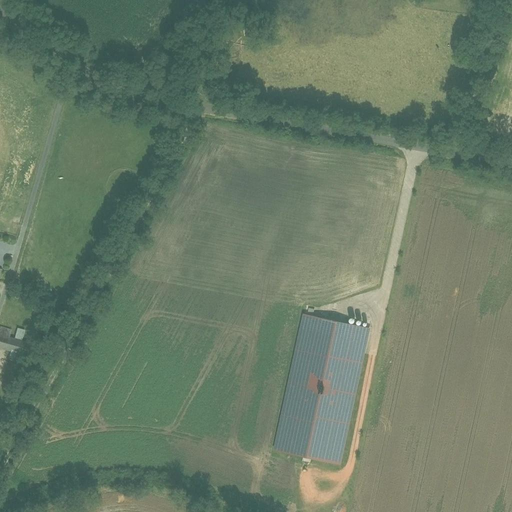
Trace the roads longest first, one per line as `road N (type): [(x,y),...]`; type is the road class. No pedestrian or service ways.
road 1 (residential): [(0,6),(110,89),(511,161)]
road 2 (unknown): [(13,250),(70,58)]
